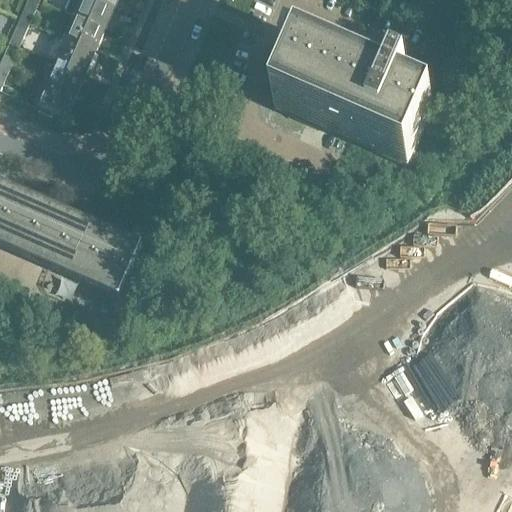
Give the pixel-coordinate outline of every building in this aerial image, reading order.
[(105,33),(115,12),(87,0),(71,0),(65,16),(75,20),(105,33)] [(119,0),(87,0),(115,12),(119,0)] [(29,2),(24,12),(34,17),(39,6),(29,2)] [(30,26),(34,17),(24,12),(20,22),(30,26)] [(96,55),(105,33),(75,20),(66,42),(96,55)] [(26,35),(30,26),(20,22),(16,31),(26,35)] [(26,35),(16,31),(11,41),(21,46),(26,35)] [(86,77),(96,55),(66,42),(56,64),(86,77)] [(9,46),(5,56),(15,60),(19,50),(9,46)] [(10,70),(15,60),(5,56),(0,66),(10,70)] [(409,84),(395,79),(395,78),(379,71),(371,90),(371,89),(371,90),(358,84),(356,83),(343,78),(343,77),(342,76),(341,77),(329,71),(327,70),(314,65),(314,64),(312,64),(297,58),(276,106),(291,113),(293,114),(306,119),(305,120),(307,120),(320,126),(322,127),(322,126),(335,132),(337,133),(350,138),(349,139),(351,140),(351,139),(364,145),(366,146),(379,151),(379,152),(381,152),(394,158),(393,158),(395,159),(395,158),(410,165),(431,116),(416,110),(417,109),(415,109),(401,103),(402,102),(401,102),(409,84)] [(76,100),(86,77),(56,64),(46,86),(76,100)] [(0,78),(5,81),(10,70),(0,66),(0,67),(0,78)] [(67,122),(76,100),(46,86),(37,109),(39,110),(38,113),(39,114),(39,113),(50,118),(50,119),(51,119),(53,116),(67,122)] [(204,199),(205,200),(212,184),(211,183),(210,185),(190,176),(191,175),(190,174),(183,190),(184,191),(184,189),(204,198),(204,199)] [(0,249),(118,301),(118,302),(119,302),(142,250),(141,249),(141,250),(0,188),(0,249)]
